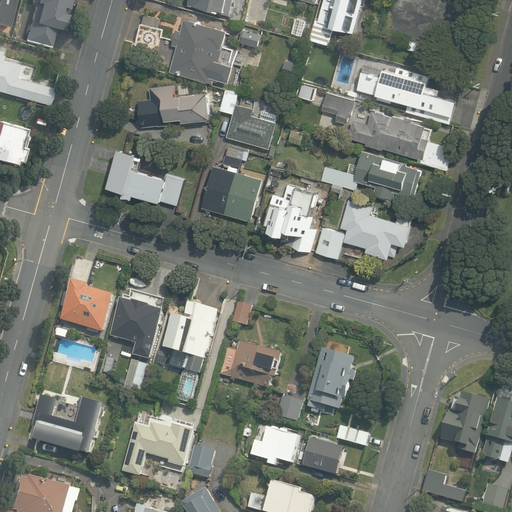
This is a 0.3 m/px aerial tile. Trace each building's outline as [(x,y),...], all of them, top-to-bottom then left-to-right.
[(20,11),(54,21),(59,0),(22,0),(21,5),(20,11)] [(190,0),(189,3),(232,13),(234,0),(190,0)] [(305,65),(317,68),(323,43),(331,45),(335,27),(356,33),(364,0),(325,0),(320,21),(317,20),(305,65)] [(137,43),(158,49),(164,28),(159,26),(162,18),(145,13),(137,43)] [(171,69),(214,81),(229,29),(186,17),(182,29),(177,27),(172,43),(178,45),(171,69)] [(311,21),(297,17),(293,33),(306,37),(311,21)] [(34,44),(63,52),(68,33),(62,31),(65,21),(56,19),(55,22),(51,21),(49,27),(48,27),(47,32),(42,31),(42,33),(37,32),(34,44)] [(12,31),(22,34),(25,23),(15,20),(12,31)] [(243,42),(260,47),(264,34),(247,29),(247,31),(244,30),(241,41),(243,41),(243,42)] [(409,49),(427,54),(429,43),(412,39),(409,49)] [(0,90),(11,94),(20,64),(2,59),(3,54),(2,54),(3,49),(0,48),(0,90)] [(292,77),(296,63),(287,60),(283,75),(292,77)] [(459,78),(473,81),(477,68),(463,64),(459,78)] [(350,95),(424,115),(434,79),(421,75),(419,81),(396,75),(398,69),(385,65),(381,82),(360,76),(357,90),(352,89),(350,95)] [(447,74),(455,75),(456,68),(449,67),(447,74)] [(299,94),(313,97),(316,86),(303,82),(299,94)] [(140,99),(143,127),(214,119),(213,109),(210,109),(208,91),(176,95),(175,83),(150,86),(152,98),(140,99)] [(350,87),(336,83),(334,90),(347,94),(350,87)] [(257,146),(261,147),(262,144),(271,146),(278,120),(274,119),(276,111),(262,107),(260,115),(252,113),(254,106),(236,101),(239,91),(227,88),(221,107),(234,111),(227,135),(258,143),(257,146)] [(338,121),(349,124),(351,118),(353,118),(358,99),(329,91),(324,110),(340,114),(338,121)] [(443,121),(461,126),(466,110),(445,104),(444,108),(436,106),(433,115),(444,118),(443,121)] [(428,125),(374,110),(370,125),(356,121),(351,138),(368,143),(367,145),(386,150),(387,149),(419,158),(418,161),(448,170),(454,149),(431,143),(433,138),(426,136),(428,125)] [(19,146),(24,127),(0,121),(0,158),(14,162),(15,158),(21,159),(24,147),(19,146)] [(291,141),(303,145),(306,133),(294,130),(291,141)] [(226,163),(243,167),(245,159),(248,160),(251,152),(231,146),(226,163)] [(136,192),(180,203),(187,176),(170,171),(169,176),(135,167),(139,153),(119,147),(109,186),(126,190),(125,194),(134,197),(136,192)] [(376,194),(395,199),(397,192),(413,196),(414,194),(417,195),(424,171),(421,170),(421,168),(409,165),(410,162),(365,150),(356,180),(378,186),(376,194)] [(204,207),(253,221),(265,178),(239,171),(240,168),(233,166),(232,169),(216,165),(204,207)] [(331,179),(350,184),(352,175),(334,170),(331,179)] [(294,245),(311,250),(318,227),(312,225),(316,213),(311,212),(318,190),(291,181),(287,195),(277,192),(269,216),(266,214),(264,221),(272,224),(271,229),(285,233),(287,229),(297,232),(294,245)] [(343,189),(341,195),(351,198),(353,192),(343,189)] [(398,221),(372,214),(375,206),(350,200),(342,228),(349,230),(346,242),(368,247),(367,252),(390,258),(391,256),(396,257),(399,244),(407,246),(415,216),(400,212),(398,221)] [(340,258),(347,234),(324,228),(317,252),(340,258)] [(93,331),(99,333),(99,330),(106,332),(117,294),(91,287),(92,285),(75,280),(70,299),(67,298),(64,306),(67,307),(64,320),(94,328),(93,331)] [(136,351),(153,355),(155,347),(156,348),(167,310),(165,310),(168,299),(135,290),(133,296),(126,295),(125,299),(123,299),(113,336),(139,343),(136,351)] [(187,318),(174,314),(161,364),(167,366),(167,364),(203,373),(213,337),(215,337),(222,310),(191,302),(187,318)] [(235,321),(250,325),(255,306),(241,302),(235,321)] [(223,374),(272,388),(275,376),(279,377),(285,353),(282,353),(283,351),(272,348),(272,350),(258,346),(259,344),(248,341),(248,343),(243,342),(240,351),(230,348),(223,374)] [(314,411),(319,412),(320,409),(322,410),(324,403),(343,408),(345,399),(348,400),(353,380),(356,381),(359,371),(354,370),(358,357),(324,348),(310,400),(312,400),(311,406),(315,407),(314,411)] [(133,388),(143,391),(151,364),(141,361),(137,374),(131,372),(128,383),(134,385),(133,388)] [(181,400),(189,401),(194,399),(201,376),(198,373),(191,371),(185,372),(178,394),(181,400)] [(461,449),(478,454),(493,400),(490,399),(489,396),(482,394),(478,396),(465,392),(463,398),(458,397),(455,410),(452,409),(444,439),(462,444),(461,449)] [(99,440),(108,404),(87,398),(80,423),(56,417),(61,399),(44,395),(35,427),(41,428),(37,441),(85,453),(86,452),(94,454),(97,439),(99,440)] [(280,418),(299,423),(305,401),(286,396),(280,418)] [(484,456),(510,463),(511,455),(511,401),(500,398),(484,456)] [(150,426),(138,422),(124,471),(143,476),(149,454),(171,460),(170,462),(186,467),(187,466),(198,429),(174,422),(174,424),(152,418),(150,426)] [(340,438),(368,446),(371,433),(343,426),(340,438)] [(271,464),(278,465),(280,458),(295,462),(302,436),(271,428),(267,443),(258,441),(255,455),(272,460),(271,464)] [(314,439),(306,467),(340,476),(348,448),(314,439)] [(196,445),(189,472),(211,478),(215,464),(213,463),(217,451),(196,445)] [(425,491),(465,502),(468,490),(446,484),(448,475),(431,470),(425,491)] [(66,511),(69,502),(71,502),(74,490),(65,487),(65,486),(25,475),(24,479),(19,477),(10,506),(0,503),(0,511),(66,511)] [(258,509),(269,511),(313,511),(317,501),(317,499),(316,496),(314,495),(305,492),(306,489),(275,480),(270,497),(261,495),(258,509)] [(484,504),(505,510),(510,489),(489,484),(484,504)] [(222,511),(208,488),(183,503),(188,511),(222,511)]
